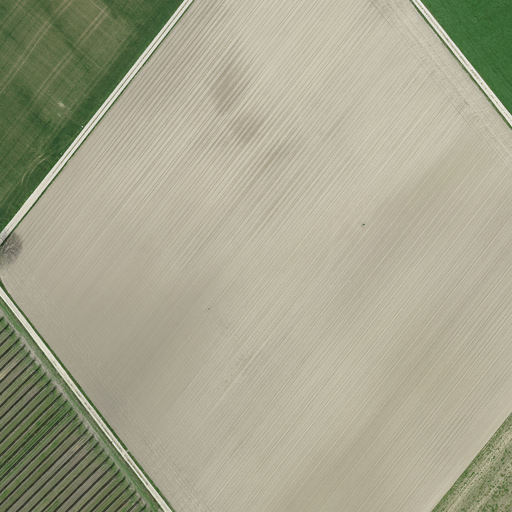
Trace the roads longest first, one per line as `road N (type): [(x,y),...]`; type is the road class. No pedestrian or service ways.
road 1 (track): [(188,0),(0,240)]
road 2 (track): [(168,511),(0,290)]
road 3 (track): [(415,0),(511,121)]
